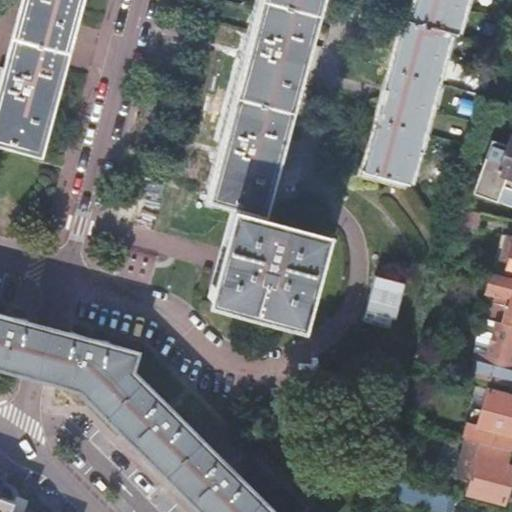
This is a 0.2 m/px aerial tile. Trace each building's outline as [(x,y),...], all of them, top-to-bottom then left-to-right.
[(25,0),(17,33),(8,68),(0,65),(0,89),(2,90),(0,98),(0,138),(36,148),(75,0),(25,0)] [(267,0),(259,30),(254,28),(251,38),(244,50),(253,53),(233,127),(228,126),(226,135),(218,148),(227,150),(215,195),(238,201),(213,298),(298,321),(320,236),(256,219),(259,207),(262,208),(317,0),(267,0)] [(418,0),(413,21),(407,19),(405,19),(377,125),(377,126),(365,172),(380,176),(406,182),(445,31),(452,33),(461,0),(418,0)] [(506,146),(491,141),(473,194),(497,203),(497,202),(511,206),(511,137),(510,137),(506,146)] [(480,214),(453,207),(449,222),(476,229),(480,214)] [(504,276),(511,278),(511,237),(507,236),(501,259),(509,261),(504,276)] [(511,278),(504,276),(497,274),(492,292),(509,297),(505,310),(507,310),(504,323),(511,324),(511,278)] [(74,333),(71,331),(70,336),(46,330),(25,324),(26,319),(19,318),(13,317),(6,315),(0,313),(0,362),(35,372),(65,379),(67,380),(70,381),(71,381),(73,382),(76,383),(81,387),(206,511),(269,511),(241,485),(244,482),(239,477),(233,473),(228,468),(224,463),(221,459),(218,455),(215,458),(182,424),(184,422),(180,419),(175,414),(169,408),(163,402),(157,396),(155,398),(126,369),(131,352),(106,345),(107,341),(105,341),(100,340),(95,339),(89,338),(84,336),(79,334),(74,333)] [(480,379),(511,387),(511,324),(504,323),(496,320),(480,379)] [(480,441),(510,449),(511,441),(511,395),(487,389),(481,410),(473,408),(465,437),(480,441)] [(511,465),(506,464),(510,449),(480,441),(476,458),(463,455),(457,477),(470,481),(467,493),(503,503),(511,469),(511,465)] [(445,511),(450,495),(381,477),(378,489),(399,494),(398,500),(441,511),(445,511)] [(0,511),(6,511),(11,500),(0,495),(0,511)]
